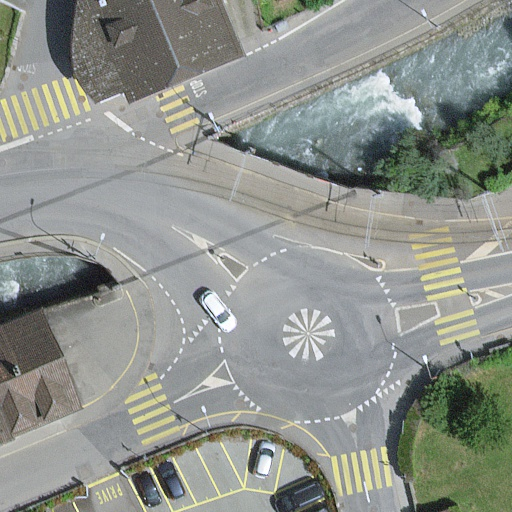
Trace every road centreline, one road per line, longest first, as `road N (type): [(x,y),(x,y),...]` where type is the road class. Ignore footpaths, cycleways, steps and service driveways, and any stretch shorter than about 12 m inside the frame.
road 1 (residential): [(58,197),(69,173),(132,132),(413,0)]
road 2 (residential): [(245,364),(0,475)]
road 3 (residential): [(38,198),(33,109),(50,0)]
road 4 (secondary): [(299,265),(226,230),(152,209)]
road 5 (secondary): [(152,209),(239,336)]
road 6 (secondary): [(371,369),(511,308)]
road 7 (secondary): [(511,271),(367,295)]
road 8 (tertiary): [(372,511),(345,395)]
